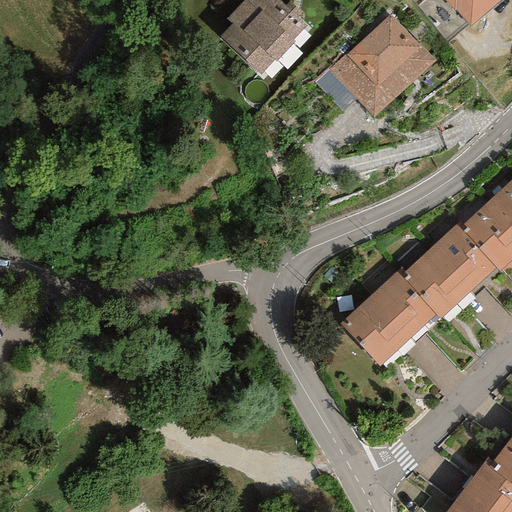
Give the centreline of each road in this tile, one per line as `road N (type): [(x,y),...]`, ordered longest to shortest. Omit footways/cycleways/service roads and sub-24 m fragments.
road 1 (residential): [(268,291),(290,259),(436,188),(511,121)]
road 2 (residential): [(121,0),(65,60),(4,224),(12,261)]
road 3 (unclassified): [(268,291),(224,274),(55,297),(12,261)]
road 4 (residential): [(359,488),(272,335),(268,291)]
road 5 (residential): [(511,352),(390,471),(359,488)]
